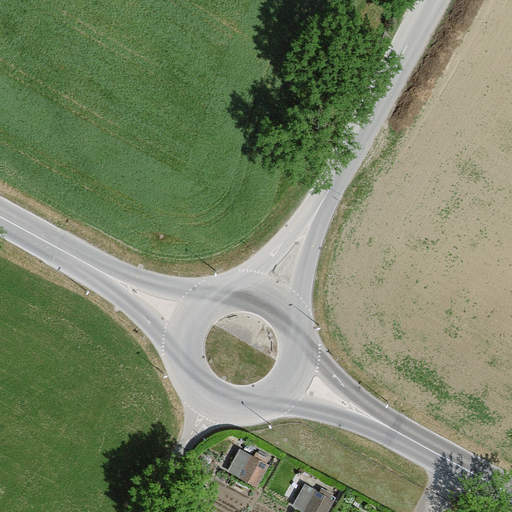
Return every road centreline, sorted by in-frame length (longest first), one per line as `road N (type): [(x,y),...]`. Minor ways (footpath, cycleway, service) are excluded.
road 1 (unclassified): [(433,0),(330,187)]
road 2 (unclassified): [(330,187),(235,289)]
road 3 (secondary): [(401,433),(301,339)]
road 4 (unclassified): [(294,319),(330,187)]
road 5 (secondary): [(268,402),(401,433)]
road 6 (secondary): [(90,265),(183,360)]
road 7 (secondary): [(217,293),(90,265)]
road 8 (unclassified): [(210,399),(149,511)]
road 9 (secondary): [(511,494),(401,433)]
